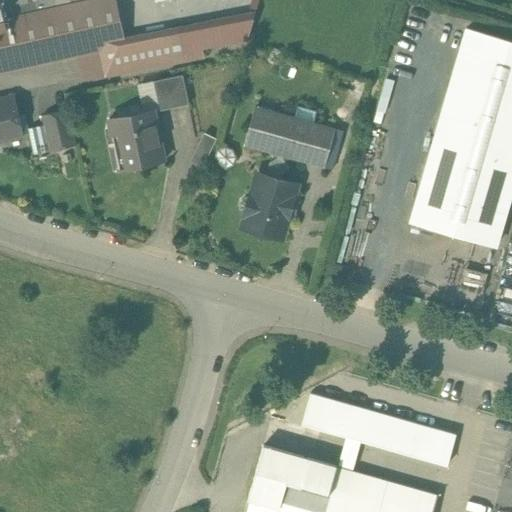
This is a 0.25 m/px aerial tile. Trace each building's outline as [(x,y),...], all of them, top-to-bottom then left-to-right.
[(113,0),(0,0),(0,50),(5,71),(77,56),(124,45),(122,37),(113,0)] [(124,45),(77,56),(83,81),(203,57),(202,49),(246,41),(254,12),(122,37),(124,45)] [(511,190),(511,41),(467,29),(411,221),(496,245),(511,190)] [(183,75),(153,81),(159,110),(189,104),(183,75)] [(14,94),(0,97),(0,141),(23,137),(14,94)] [(131,113),(109,118),(113,135),(119,134),(126,167),(120,169),(121,170),(164,161),(153,108),(139,111),(137,106),(130,108),(131,113)] [(334,129),(256,107),(245,145),(323,167),(334,129)] [(68,110),(42,115),(44,125),(50,150),(76,145),(68,110)] [(44,125),(29,129),(34,153),(50,150),(44,125)] [(204,134),(191,161),(202,167),(216,139),(204,134)] [(293,184),(262,175),(257,177),(252,197),(249,196),(245,197),(242,201),(240,205),(241,210),(245,213),(247,214),(244,224),(246,228),(278,237),(282,235),(286,221),(291,216),(292,213),(291,209),(292,205),(295,202),(296,198),(295,195),(294,194),(296,188),(293,184)] [(304,457),(263,445),(244,511),(391,511),(301,487),(307,466),(302,464),(304,457)]
